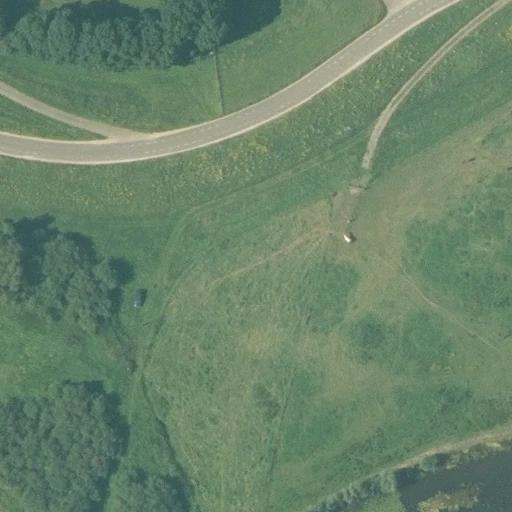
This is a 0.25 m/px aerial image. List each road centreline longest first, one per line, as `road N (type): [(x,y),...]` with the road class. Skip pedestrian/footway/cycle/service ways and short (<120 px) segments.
road 1 (unclassified): [(438,0),(287,100),(201,138),(88,154),(0,143)]
road 2 (track): [(505,0),(411,84),(356,183)]
